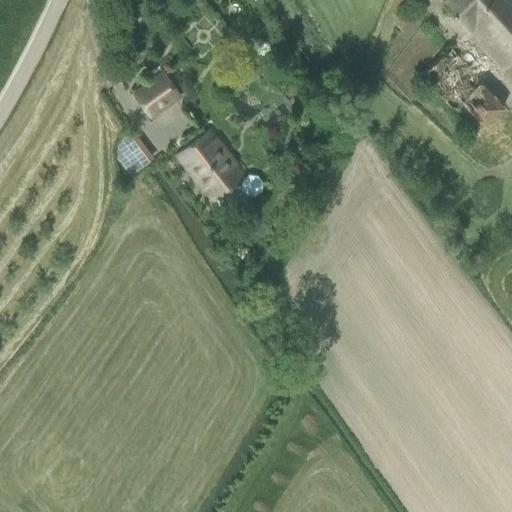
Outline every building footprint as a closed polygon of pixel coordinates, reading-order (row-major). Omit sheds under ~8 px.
[(471,30),(504,0),(443,0),(442,1),(470,32),(471,30)] [(504,69),(511,62),(511,0),(504,0),(471,30),(504,69)] [(184,35),(204,57),(225,38),(205,16),(184,35)] [(451,48),(419,78),(422,82),(425,79),(474,133),(505,107),(451,48)] [(150,117),(180,96),(163,72),(133,93),(150,117)] [(212,201),(245,175),(209,129),(176,155),(212,201)] [(242,181),(241,189),(246,195),(254,196),(261,191),(262,182),(257,176),(249,175),(242,181)]
